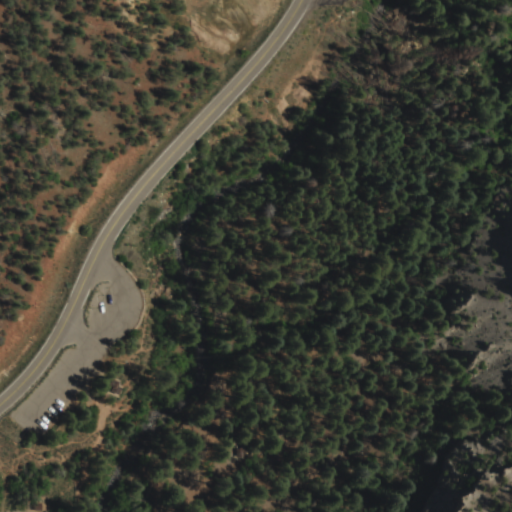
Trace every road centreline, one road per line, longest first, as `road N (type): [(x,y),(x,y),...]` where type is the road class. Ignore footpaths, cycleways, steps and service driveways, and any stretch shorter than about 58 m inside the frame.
road 1 (primary): [(0,398),(42,351),(115,219),(298,0)]
road 2 (residential): [(109,274),(124,289),(24,422)]
